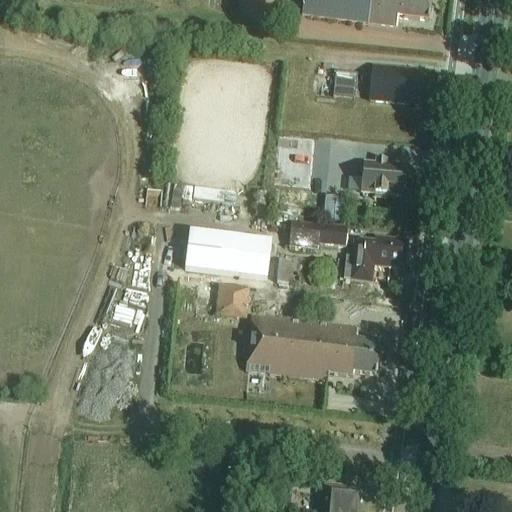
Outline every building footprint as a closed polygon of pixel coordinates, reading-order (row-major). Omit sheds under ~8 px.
[(303,0),(301,17),(396,29),(397,20),(427,24),(430,0),(303,0)] [(373,69),(370,103),(410,107),(411,100),(420,101),(423,81),(413,80),(414,73),(373,69)] [(357,76),(323,73),(320,97),(355,101),(357,76)] [(283,137),(282,160),(313,160),(313,137),(283,137)] [(327,139),(327,154),(355,154),(355,139),(327,139)] [(362,195),(401,199),(404,169),(365,165),(362,195)] [(292,226),(289,250),(318,253),(319,247),(346,249),(348,232),(292,226)] [(198,228),(194,265),(254,270),(257,233),(198,228)] [(354,244),(350,283),(371,285),(373,268),(404,272),(406,245),(375,241),(375,246),(354,244)] [(291,264),(269,262),(267,283),(289,286),(291,264)] [(215,319),(247,321),(250,290),(218,287),(215,319)] [(251,320),(245,374),(327,383),(328,376),(352,379),(352,374),(378,377),(381,345),(356,342),(357,331),(251,320)] [(287,486),(313,488),(314,476),(288,473),(287,486)] [(325,491),(322,511),(362,511),(364,495),(325,491)]
